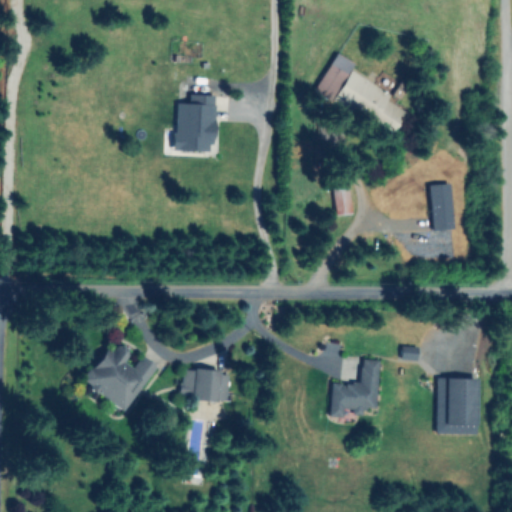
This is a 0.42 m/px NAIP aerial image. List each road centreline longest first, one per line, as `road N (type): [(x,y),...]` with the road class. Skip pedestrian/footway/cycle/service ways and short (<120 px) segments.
road 1 (residential): [(0,289),(511,292)]
road 2 (residential): [(508,292),(500,0)]
